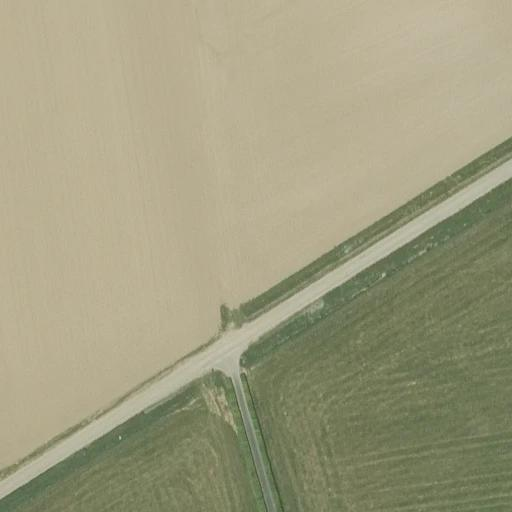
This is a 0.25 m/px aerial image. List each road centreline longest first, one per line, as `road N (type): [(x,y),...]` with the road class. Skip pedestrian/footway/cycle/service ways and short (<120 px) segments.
road 1 (unclassified): [(0,491),(511,169)]
road 2 (unknown): [(233,344),(279,511)]
